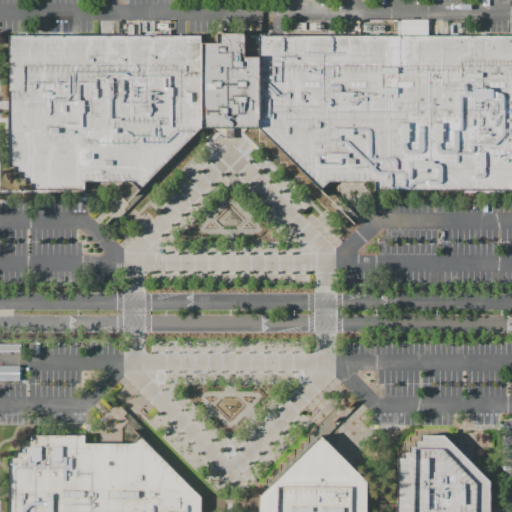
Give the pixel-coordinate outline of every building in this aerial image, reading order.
[(200,128),(201,43),(216,43),(216,33),(244,33),(244,57),(259,57),(260,129),(247,128),(230,128),(212,128),(200,128)] [(200,128),(138,191),(131,182),(122,182),(108,182),(95,182),(84,182),(83,193),(34,192),(8,166),(8,154),(8,132),(8,104),(8,35),(200,35),(201,43),(200,128)] [(259,57),(260,129),(321,191),(330,182),(337,182),(351,182),(365,182),(376,182),(375,191),(511,191),(511,35),(260,35),(259,57)] [(8,511),(8,493),(8,458),(14,458),(14,453),(19,452),(19,446),(25,446),(25,441),(31,440),(31,435),(84,434),(84,443),(94,443),(108,443),(122,443),(132,443),(139,436),(200,496),(200,511),(8,511)] [(398,511),(399,458),(404,458),(404,452),(410,452),(410,446),(416,446),(416,440),(421,440),(421,435),(445,435),(459,449),(465,456),(473,464),(491,482),(490,511),(398,511)] [(259,511),(260,511),(260,497),(320,436),(336,452),(343,459),(351,467),(367,482),(367,511),(259,511)] [(257,497),(237,496),(237,511),(257,511),(257,497)]
